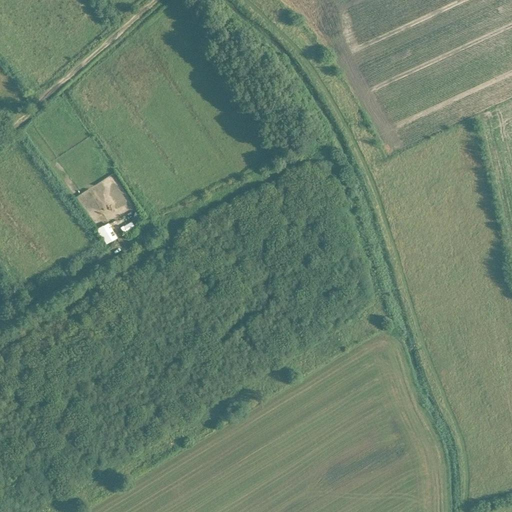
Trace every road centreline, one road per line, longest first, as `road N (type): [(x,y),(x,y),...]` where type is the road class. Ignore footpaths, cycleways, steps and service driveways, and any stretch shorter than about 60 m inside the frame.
road 1 (track): [(471,511),(466,455),(370,166),(312,68),(245,0)]
road 2 (track): [(0,141),(160,0)]
